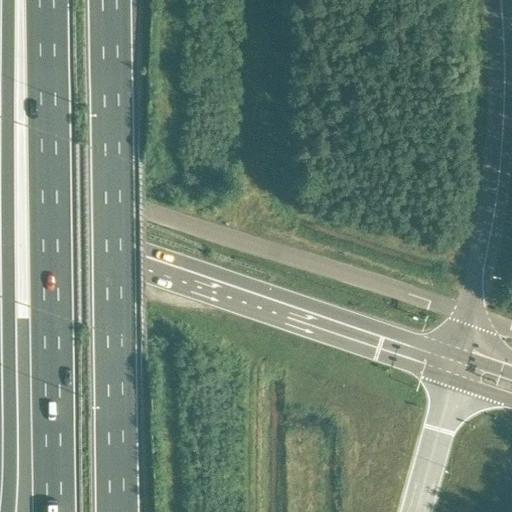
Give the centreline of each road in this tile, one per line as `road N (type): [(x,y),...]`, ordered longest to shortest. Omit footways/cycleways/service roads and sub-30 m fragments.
road 1 (motorway): [(18,0),(7,119),(6,511)]
road 2 (motorway): [(115,511),(106,0)]
road 3 (motorway): [(48,0),(54,511)]
road 4 (unclassified): [(0,162),(467,315)]
road 5 (secondary): [(456,360),(0,209)]
road 6 (motorway): [(467,315),(497,88),(491,0)]
road 7 (motorway): [(414,511),(456,360)]
